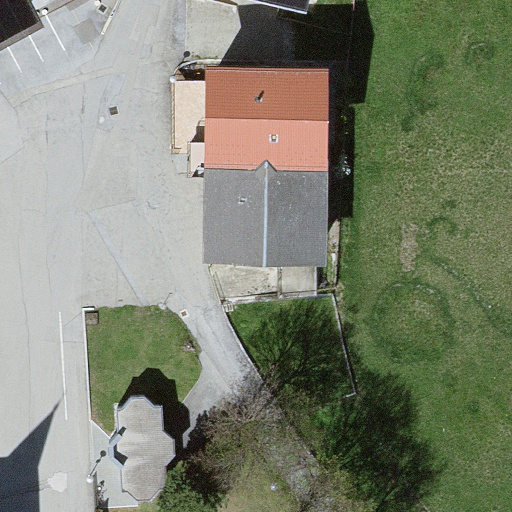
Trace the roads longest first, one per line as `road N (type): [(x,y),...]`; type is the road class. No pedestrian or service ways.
road 1 (unclassified): [(116,117),(152,242),(187,316),(304,511)]
road 2 (residential): [(26,511),(43,270),(116,117)]
road 3 (residential): [(116,117),(145,0)]
